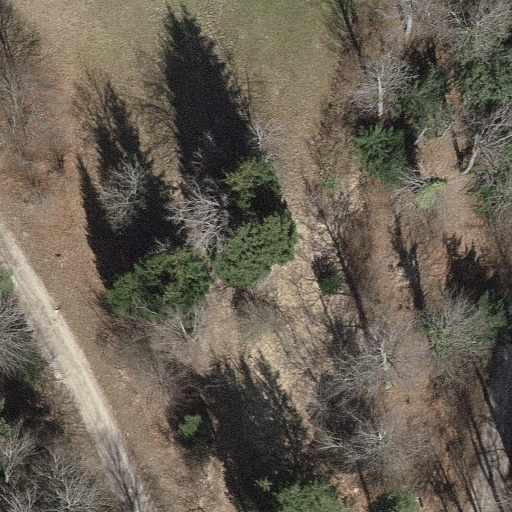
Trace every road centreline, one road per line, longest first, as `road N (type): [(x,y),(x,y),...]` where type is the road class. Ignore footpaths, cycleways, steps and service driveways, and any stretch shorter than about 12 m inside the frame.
road 1 (track): [(0,240),(99,412),(145,511)]
road 2 (track): [(488,511),(511,366)]
